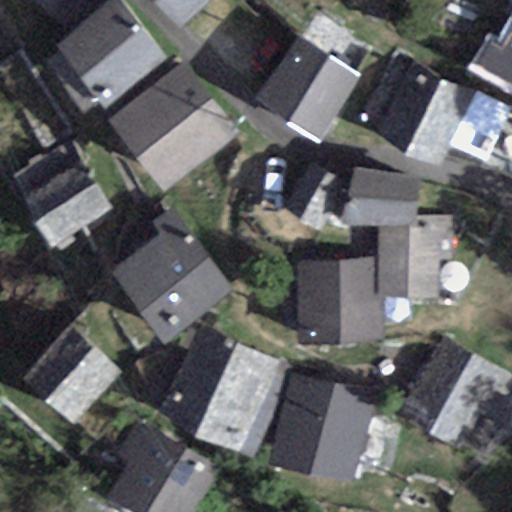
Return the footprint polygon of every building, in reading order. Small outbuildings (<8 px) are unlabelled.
[(162,54),(122,0),(103,0),(55,36),(102,99),(162,54)] [(202,0),(163,0),(182,20),(202,0)] [(511,25),(502,44),(489,37),(475,62),(511,82),(511,25)] [(360,74),(301,29),(257,87),(316,132),(360,74)] [(475,93),(394,50),(358,119),(438,161),(475,93)] [(237,128),(184,58),(109,114),(162,184),(237,128)] [(109,209),(79,159),(19,195),(49,245),(109,209)] [(342,176),(308,160),(286,204),(320,220),(342,176)] [(385,266),(302,267),(302,336),(382,336),(382,294),(444,294),(444,262),(456,262),(456,210),(418,210),(418,172),(359,172),(359,211),(385,211),(385,266)] [(232,287),(174,206),(150,223),(157,233),(110,266),(161,337),(232,287)] [(291,364),(190,321),(154,405),(255,448),(291,364)] [(121,371),(70,324),(24,374),(75,420),(121,371)] [(504,373),(442,335),(400,403),(462,441),(504,373)] [(373,389),(293,373),(274,462),(355,479),(373,389)] [(182,511),(214,463),(142,418),(118,455),(127,461),(110,488),(147,511),(182,511)]
